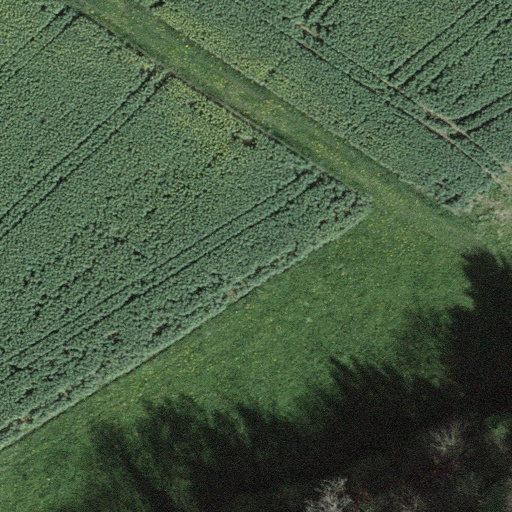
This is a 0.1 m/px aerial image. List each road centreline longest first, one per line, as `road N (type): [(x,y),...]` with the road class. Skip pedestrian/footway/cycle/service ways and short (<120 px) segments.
road 1 (track): [(73,0),(511,279)]
road 2 (track): [(511,446),(378,511)]
